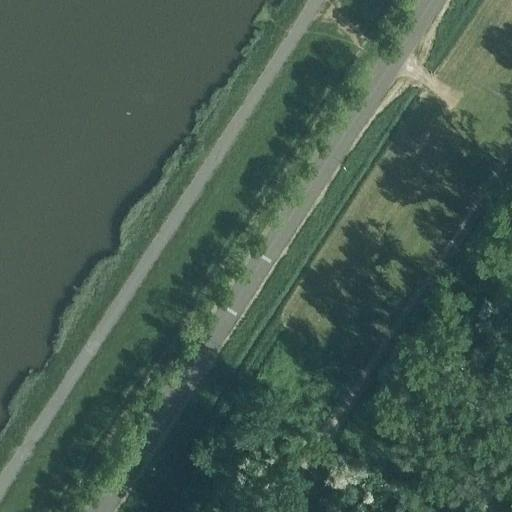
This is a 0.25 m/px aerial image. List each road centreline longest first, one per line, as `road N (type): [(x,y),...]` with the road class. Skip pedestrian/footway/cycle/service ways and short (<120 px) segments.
road 1 (tertiary): [(99,511),(433,0)]
road 2 (unknown): [(511,148),(275,511)]
road 3 (track): [(454,100),(314,4)]
